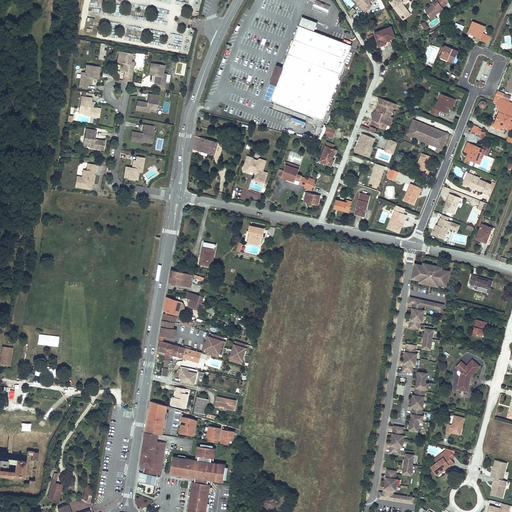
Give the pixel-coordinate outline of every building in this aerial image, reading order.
[(354,0),(357,3),(358,2),(364,8),(369,4),(371,1),(373,2),(374,0),(354,0)] [(404,0),(393,0),(393,1),(397,6),(394,8),(403,20),(410,14),(401,3),(403,2),(404,0)] [(442,7),(445,4),(449,1),(447,0),(436,0),(437,1),(432,5),(425,11),(431,18),(444,9),(442,7)] [(328,15),(331,6),(323,3),(323,4),(316,2),(313,9),(323,12),(323,14),(328,15)] [(358,2),(357,3),(356,4),(365,13),(372,6),(369,4),(364,8),(358,2)] [(354,5),(350,13),(353,15),(358,7),(354,5)] [(323,120),(351,45),(315,30),(318,21),(302,15),(298,25),(282,69),(276,84),(270,100),(323,120)] [(485,27),(472,22),(468,32),(475,35),(475,36),(480,38),(480,40),(487,42),(489,36),(482,33),(485,27)] [(373,33),(378,46),(385,44),(384,41),(388,39),(394,37),(390,27),(373,33)] [(385,44),(378,46),(379,49),(391,45),(388,39),(384,41),(385,44)] [(435,61),(438,48),(429,46),(426,59),(435,61)] [(449,61),(454,50),(445,46),(440,57),(448,59),(447,60),(449,61)] [(457,51),(454,50),(449,61),(453,62),(457,51)] [(132,77),(133,69),(130,68),(131,62),(133,54),(119,51),(117,62),(123,63),(122,71),(125,71),(124,76),(132,77)] [(164,88),(165,79),(162,78),(163,72),(164,65),(151,63),(149,74),(155,75),(154,83),(156,83),(156,87),(164,88)] [(85,72),(84,78),(80,78),(79,86),(87,88),(88,84),(90,84),(91,77),(98,78),(100,67),(87,64),(85,72)] [(276,84),(282,69),(277,67),(271,82),(276,84)] [(151,107),(158,109),(160,96),(149,94),(147,102),(137,101),(136,110),(150,112),(150,111),(151,107)] [(439,110),(440,108),(446,110),(447,107),(451,108),(454,100),(440,95),(435,108),(439,110)] [(511,115),(511,102),(495,96),(493,101),(493,102),(497,103),(499,112),(494,123),(493,123),(492,127),(500,130),(502,127),(507,129),(510,121),(511,115)] [(86,110),(85,114),(85,115),(99,118),(101,109),(90,107),(92,98),(81,97),(79,109),(86,110)] [(379,103),(378,103),(376,111),(380,112),(379,117),(377,122),(373,120),(371,124),(385,129),(387,124),(388,120),(390,116),(391,112),(393,107),(394,103),(385,100),(383,104),(379,103)] [(413,120),(411,123),(446,137),(447,133),(413,120)] [(446,137),(411,123),(407,135),(441,149),(446,137)] [(146,138),(152,139),(155,127),(144,125),(142,133),(132,132),(131,141),(145,143),(145,141),(146,138)] [(335,130),(327,126),(325,130),(324,134),(333,137),(335,130)] [(482,131),(472,127),(470,133),(476,135),(476,136),(479,137),(482,131)] [(91,142),(90,146),(90,147),(104,150),(105,141),(95,139),(97,131),(86,129),(84,141),(91,142)] [(375,138),(362,134),(356,152),(369,157),(372,148),(371,147),(375,138)] [(218,142),(195,136),(192,149),(214,155),(218,142)] [(397,143),(389,139),(384,151),(393,154),(397,143)] [(484,147),(481,145),(480,148),(471,144),(467,152),(471,154),(467,163),(473,166),(474,162),(478,163),(482,154),(484,150),(483,150),(484,147)] [(332,148),(325,146),(319,162),(331,166),(333,162),(331,161),(336,150),(332,148)] [(422,176),(424,177),(426,173),(428,167),(425,165),(426,162),(429,163),(432,156),(422,152),(415,169),(417,170),(416,174),(422,176)] [(140,165),(144,166),(145,158),(137,156),(136,160),(134,160),(132,167),(127,166),(125,178),(138,180),(139,172),(140,165)] [(256,161),(252,160),(252,159),(247,157),(244,166),(245,168),(244,172),(249,174),(251,172),(254,173),(255,175),(260,177),(262,172),(265,161),(259,159),(256,161)] [(75,187),(90,189),(91,183),(94,183),(96,175),(94,175),(94,171),(96,172),(97,165),(88,163),(87,170),(83,170),(82,177),(77,177),(75,187)] [(384,167),(375,163),(369,182),(373,184),(378,185),(380,180),(384,167)] [(143,174),(147,180),(158,174),(154,165),(148,168),(149,171),(143,174)] [(284,171),(280,170),(278,176),(282,177),(286,178),(287,177),(294,179),(298,169),(286,165),(284,171)] [(399,172),(391,169),(388,178),(395,181),(399,172)] [(262,172),(260,177),(255,175),(253,180),(263,183),(266,173),(262,172)] [(490,184),(478,179),(478,178),(466,172),(463,179),(465,184),(468,185),(471,185),(475,186),(474,188),(486,194),(486,193),(490,195),(495,183),(494,183),(491,182),(490,184)] [(307,179),(301,177),(299,183),(304,186),(307,179)] [(315,180),(307,177),(307,179),(304,186),(304,187),(311,190),(315,180)] [(412,204),(415,197),(417,191),(419,192),(421,188),(410,184),(403,200),(412,204)] [(236,196),(239,197),(241,191),(235,189),(231,197),(235,199),(236,196)] [(319,195),(306,192),(304,202),(317,205),(319,195)] [(449,193),(448,197),(449,198),(447,204),(445,203),(443,209),(454,213),(460,197),(449,193)] [(370,196),(360,194),(355,214),(364,216),(370,196)] [(337,200),(335,207),(338,208),(338,209),(349,212),(351,202),(346,200),(346,202),(337,200)] [(485,208),(487,203),(480,201),(478,206),(482,207),(481,210),(484,210),(485,208)] [(406,209),(397,205),(395,210),(388,228),(399,232),(401,226),(404,219),(405,219),(407,215),(404,214),(406,209)] [(457,232),(459,226),(450,222),(448,221),(440,218),(437,226),(435,232),(433,231),(432,235),(443,240),(448,228),(457,232)] [(482,224),(478,233),(486,236),(485,237),(490,239),(494,229),(482,224)] [(251,231),(249,242),(259,244),(261,236),(262,236),(264,228),(250,226),(249,231),(251,231)] [(486,236),(478,233),(477,237),(489,242),(490,239),(485,237),(486,236)] [(204,258),(203,265),(211,267),(216,245),(205,243),(204,248),(203,248),(201,257),(204,258)] [(436,286),(436,287),(437,285),(439,286),(440,285),(442,286),(442,285),(447,286),(450,272),(443,271),(443,270),(440,269),(441,268),(440,268),(427,265),(427,266),(424,265),(424,266),(417,265),(413,279),(414,279),(418,279),(418,280),(421,281),(421,282),(423,282),(423,284),(436,286)] [(192,275),(173,270),(171,270),(169,283),(189,287),(192,275)] [(491,288),(493,282),(478,278),(478,277),(472,275),(470,283),(476,284),(475,288),(490,292),(491,288)] [(418,285),(417,291),(426,293),(428,287),(418,285)] [(202,303),(203,297),(186,291),(184,298),(190,299),(198,302),(202,303)] [(177,314),(181,316),(184,308),(182,302),(181,302),(167,297),(164,310),(167,311),(177,314)] [(197,303),(198,302),(190,299),(188,306),(204,312),(206,306),(197,303)] [(445,305),(417,299),(416,305),(423,307),(437,310),(443,311),(445,305)] [(425,311),(423,311),(423,307),(416,305),(415,305),(415,309),(414,309),(412,320),(413,321),(412,328),(419,330),(421,322),(423,322),(425,311)] [(193,319),(177,314),(167,311),(166,314),(164,313),(163,320),(174,322),(175,322),(177,318),(181,319),(180,323),(191,326),(193,319)] [(173,325),(174,322),(163,320),(160,335),(180,339),(181,331),(180,331),(180,326),(173,325)] [(485,327),(487,327),(488,323),(477,320),(474,334),(483,337),(484,332),(485,327)] [(434,330),(426,329),(425,335),(424,343),(423,349),(431,350),(434,330)] [(222,354),(226,341),(223,340),(224,337),(212,333),(211,336),(208,336),(204,349),(207,350),(206,354),(207,354),(209,354),(218,357),(219,353),(222,354)] [(241,357),(244,349),(245,350),(247,344),(235,340),(229,360),(241,363),(243,358),(241,357)] [(170,354),(173,345),(159,341),(158,350),(160,351),(170,354)] [(183,358),(186,349),(173,345),(170,354),(183,358)] [(418,354),(416,354),(417,346),(409,345),(408,353),(406,352),(404,364),(406,364),(404,372),(412,373),(414,365),(416,366),(418,354)] [(0,364),(10,366),(13,348),(2,347),(0,363),(0,364)] [(207,354),(186,349),(183,358),(198,362),(199,361),(205,362),(206,357),(208,358),(209,354),(207,354)] [(471,378),(481,367),(473,361),(468,367),(462,362),(457,368),(463,373),(462,375),(459,390),(468,392),(470,386),(469,386),(470,383),(471,381),(469,380),(470,379),(471,379),(471,378)] [(179,377),(182,378),(183,370),(188,371),(189,369),(182,368),(179,377)] [(182,378),(181,382),(194,385),(197,373),(188,371),(183,370),(182,378)] [(413,415),(412,415),(409,430),(417,432),(419,422),(422,423),(423,417),(421,416),(426,390),(428,390),(429,384),(426,384),(427,374),(419,372),(416,388),(418,388),(416,396),(415,396),(413,395),(411,407),(413,407),(414,407),(413,415)] [(173,398),(186,401),(187,398),(184,398),(186,389),(177,387),(176,391),(178,392),(177,398),(175,397),(173,397),(173,398)] [(227,407),(227,408),(234,410),(236,401),(217,396),(217,398),(220,399),(219,405),(225,406),(227,407)] [(197,403),(207,405),(208,399),(198,397),(197,403)] [(185,408),(186,401),(173,398),(172,405),(185,408)] [(151,401),(147,420),(161,423),(163,409),(168,410),(171,411),(170,414),(172,414),(172,408),(173,407),(163,404),(151,401)] [(205,414),(207,405),(197,403),(195,412),(205,414)] [(12,427),(23,422),(21,417),(10,422),(12,427)] [(193,431),(193,427),(195,428),(196,423),(194,423),(194,420),(189,418),(182,417),(181,422),(189,423),(188,426),(181,425),(180,434),(194,436),(195,431),(193,431)] [(462,427),(464,428),(466,419),(456,417),(453,426),(450,425),(448,433),(452,434),(452,433),(460,435),(462,427)] [(30,419),(21,423),(24,430),(33,426),(30,419)] [(218,442),(220,427),(209,425),(207,437),(209,437),(208,440),(218,442)] [(403,428),(395,426),(394,434),(393,434),(391,445),(392,445),(391,453),(399,455),(400,447),(402,447),(404,436),(402,435),(403,428)] [(233,440),(234,430),(223,428),(221,442),(229,443),(229,439),(233,440)] [(156,441),(157,439),(144,437),(140,465),(144,466),(142,472),(154,475),(155,473),(160,473),(165,442),(156,441)] [(196,459),(173,456),(170,474),(196,477),(195,481),(193,481),(188,511),(206,511),(210,483),(208,483),(209,479),(211,479),(213,479),(213,478),(217,479),(217,480),(224,481),(224,478),(226,466),(226,464),(219,463),(219,464),(215,463),(216,462),(213,462),(211,461),(212,457),(214,458),(215,448),(212,447),(200,445),(198,445),(196,455),(199,456),(198,460),(196,459)] [(38,461),(38,452),(27,450),(26,455),(32,455),(31,460),(38,461)] [(438,463),(432,467),(437,474),(448,465),(449,467),(454,464),(451,461),(456,457),(452,452),(449,451),(436,460),(438,463)] [(0,473),(25,476),(27,457),(0,454),(0,473)] [(414,455),(406,454),(405,460),(403,468),(402,474),(410,475),(414,455)] [(492,477),(496,478),(504,480),(508,463),(498,460),(496,469),(494,469),(492,477)] [(438,475),(449,467),(448,465),(437,474),(438,475)] [(396,471),(388,470),(387,478),(386,477),(384,489),(385,489),(384,493),(392,494),(393,490),(395,491),(397,479),(395,479),(396,471)] [(57,473),(54,473),(51,481),(52,481),(47,497),(57,500),(62,485),(54,483),(57,473)] [(196,477),(170,474),(170,476),(191,479),(186,511),(188,511),(193,481),(195,481),(196,477)] [(504,480),(496,478),(494,486),(496,487),(494,495),(504,498),(508,481),(504,480)] [(34,489),(34,485),(35,480),(29,479),(29,482),(28,484),(26,484),(25,488),(34,489)] [(413,504),(414,498),(409,497),(392,494),(384,493),(383,493),(380,492),(379,498),(413,504)] [(277,499),(271,497),(270,503),(263,501),(263,502),(263,504),(275,507),(277,499)] [(509,511),(511,505),(502,503),(501,506),(489,504),(487,511),(509,511)]
